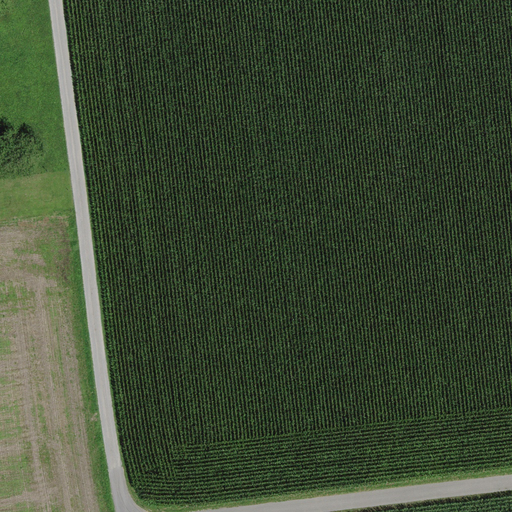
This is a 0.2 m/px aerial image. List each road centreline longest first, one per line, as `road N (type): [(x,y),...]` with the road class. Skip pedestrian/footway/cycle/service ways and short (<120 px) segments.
road 1 (track): [(123,511),(56,0)]
road 2 (track): [(266,511),(511,484)]
